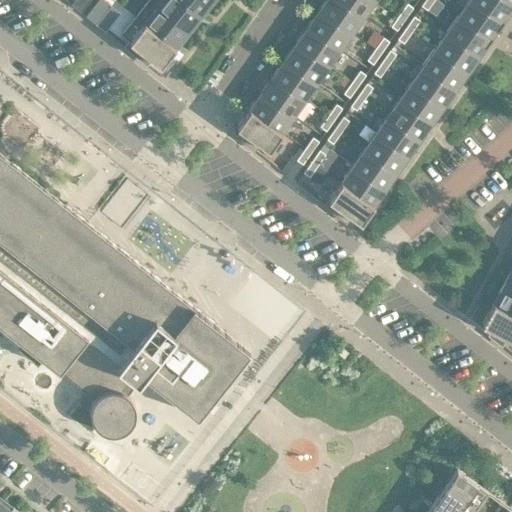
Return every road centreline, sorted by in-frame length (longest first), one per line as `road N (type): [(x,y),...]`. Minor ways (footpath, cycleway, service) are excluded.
road 1 (residential): [(160,171),(511,447)]
road 2 (residential): [(368,260),(197,124)]
road 3 (residential): [(0,46),(160,171)]
road 4 (residential): [(197,124),(38,0)]
road 5 (residential): [(511,138),(368,260)]
road 6 (residential): [(511,372),(368,260)]
road 7 (residential): [(197,124),(286,0)]
road 8 (residential): [(0,436),(94,511)]
